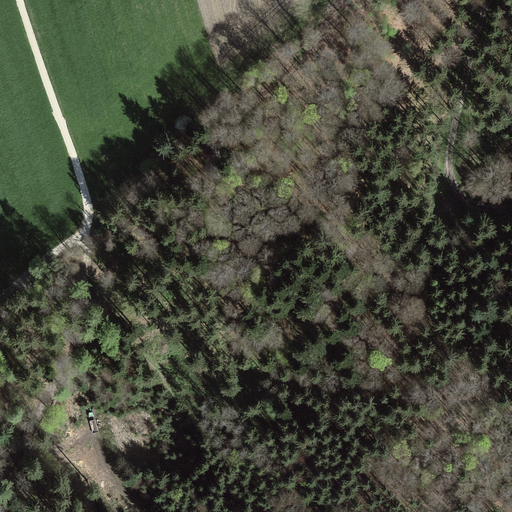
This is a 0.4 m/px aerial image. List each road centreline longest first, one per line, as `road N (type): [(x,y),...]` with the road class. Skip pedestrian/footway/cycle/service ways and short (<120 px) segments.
road 1 (track): [(0,295),(86,209),(21,0)]
road 2 (track): [(86,209),(81,333),(0,483)]
road 3 (track): [(455,188),(400,256),(389,301),(399,318),(430,334),(511,356)]
road 4 (track): [(489,0),(451,176),(463,198),(511,204)]
